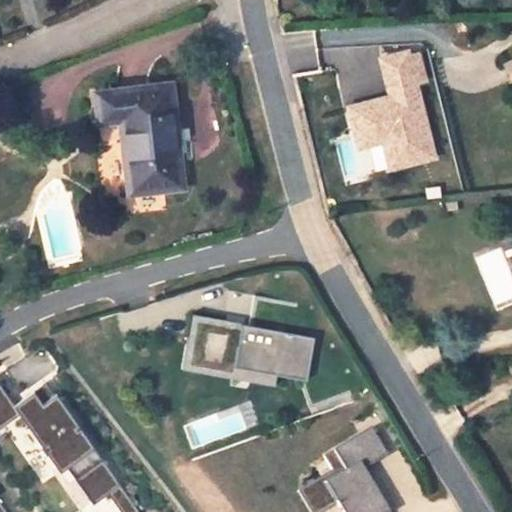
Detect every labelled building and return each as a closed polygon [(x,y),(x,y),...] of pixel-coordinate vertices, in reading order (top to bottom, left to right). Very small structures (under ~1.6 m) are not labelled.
[(366,172),(437,156),(412,49),(366,60),(375,97),(350,103),(366,172)] [(171,83),(94,91),(98,125),(119,123),(127,194),(184,188),(171,83)] [(194,315),(190,335),(197,337),(193,362),(240,371),(242,360),(262,364),(260,371),(277,374),(299,378),(310,409),(341,399),(343,406),(354,402),(351,393),(299,303),(256,295),(250,325),(194,315)] [(190,335),(183,369),(275,386),(277,374),(260,371),(262,364),(242,360),(240,371),(193,362),(197,337),(190,335)] [(0,430),(21,416),(61,474),(68,468),(94,506),(121,487),(95,449),(57,395),(55,396),(47,384),(15,406),(0,384),(0,430)] [(388,511),(365,472),(389,458),(372,430),(325,459),(337,480),(314,493),(325,511),(328,511),(338,506),(341,511),(388,511)] [(325,511),(314,493),(337,480),(333,473),(298,494),(309,511),(325,511)] [(132,502),(121,487),(109,496),(119,511),(132,502)] [(119,511),(120,511),(138,511),(132,502),(119,511)]
